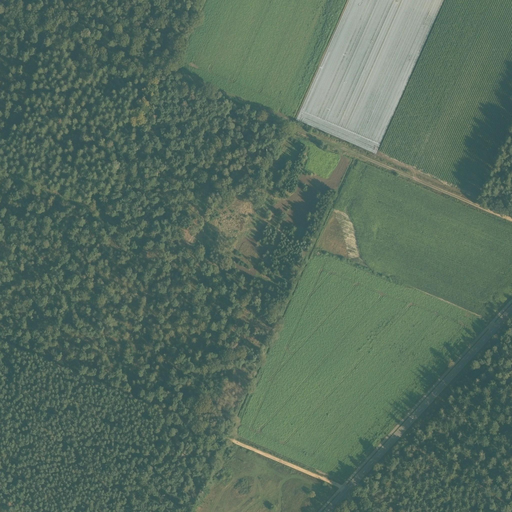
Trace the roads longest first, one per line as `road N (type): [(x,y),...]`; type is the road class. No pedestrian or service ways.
road 1 (track): [(0,2),(511,220)]
road 2 (track): [(190,424),(194,391),(243,283),(0,167)]
road 3 (track): [(345,494),(0,343)]
road 4 (secondary): [(345,494),(511,311)]
road 5 (track): [(342,149),(318,166),(307,202),(292,210),(251,288),(241,288)]
road 6 (track): [(498,502),(438,470),(400,432)]
